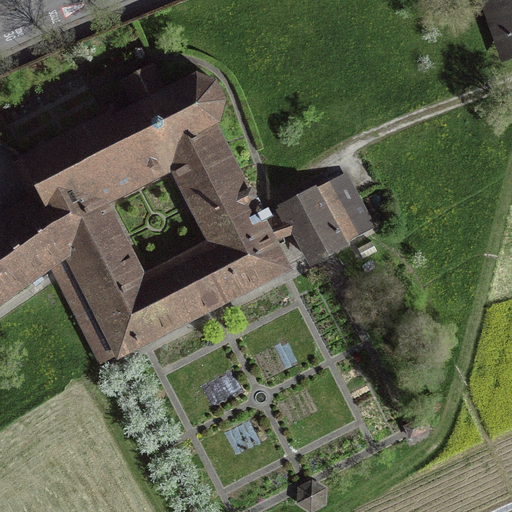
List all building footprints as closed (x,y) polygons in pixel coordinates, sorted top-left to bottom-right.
[(511,56),(511,0),(491,0),(511,57),(511,56)] [(0,300),(67,253),(118,354),(284,269),(211,127),(218,123),(224,102),(214,83),(194,76),(163,91),(151,67),(122,83),(134,106),(121,113),(116,103),(102,110),(105,116),(20,160),(31,183),(38,195),(0,222),(0,300)] [(351,208),(359,205),(344,177),(328,185),(282,209),(311,262),(339,245),(364,232),(351,208)] [(406,434),(411,444),(429,435),(424,425),(406,434)] [(304,511),(315,511),(325,507),(325,489),(311,479),(295,488),(295,506),(304,511)]
